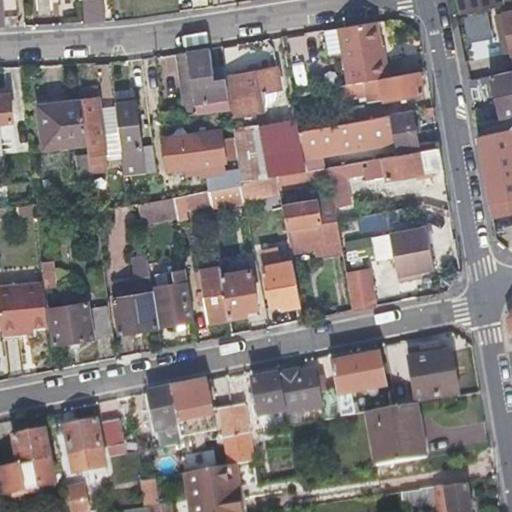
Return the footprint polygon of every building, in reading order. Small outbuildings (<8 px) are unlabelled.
[(85,0),(88,21),(107,19),(105,0),(85,0)] [(511,49),(511,8),(499,11),(509,51),(511,49)] [(339,30),(349,86),(387,79),(377,23),(339,30)] [(228,98),(225,79),(223,68),(212,70),(208,50),(187,54),(195,105),(228,98)] [(185,107),(195,105),(187,54),(178,55),(185,107)] [(511,67),(492,72),(495,91),(499,110),(511,107),(511,67)] [(274,72),(225,79),(228,98),(231,115),(262,110),(259,93),(277,90),(274,72)] [(342,100),(353,98),(365,96),(366,104),(421,94),(417,73),(393,78),(387,79),(349,86),(340,87),(342,100)] [(467,78),(468,86),(470,94),(490,89),(486,73),(467,78)] [(131,90),(111,93),(112,101),(132,99),(131,90)] [(100,97),(79,100),(85,144),(86,150),(102,147),(106,147),(100,97)] [(0,143),(0,122),(4,122),(10,121),(8,98),(0,99),(0,152),(1,152),(0,143)] [(119,150),(129,149),(139,148),(133,98),(132,99),(112,101),(119,150)] [(85,144),(79,100),(36,105),(41,148),(85,144)] [(344,111),(346,122),(366,119),(363,107),(344,111)] [(301,130),(303,139),(304,148),(384,133),(384,135),(394,134),(397,149),(417,146),(412,111),(366,119),(346,122),(301,130)] [(270,125),(278,177),(309,171),(307,159),(304,148),(303,139),(301,130),(300,120),(270,125)] [(240,170),(243,183),(274,177),(278,177),(270,125),(233,130),(240,170)] [(491,214),(509,211),(511,210),(511,127),(477,136),(491,214)] [(161,167),(165,167),(169,167),(170,170),(228,161),(224,130),(165,139),(167,152),(159,153),(161,167)] [(139,148),(141,161),(154,159),(152,146),(139,148)] [(104,162),(102,147),(86,150),(87,155),(88,165),(104,162)] [(372,176),(372,178),(372,181),(386,178),(387,183),(415,178),(441,172),(437,149),(362,162),(364,174),(364,177),(372,176)] [(87,155),(79,156),(71,157),(74,186),(91,184),(88,165),(87,155)] [(141,161),(121,164),(123,178),(156,173),(154,159),(141,161)] [(342,165),(345,177),(364,174),(362,162),(342,165)] [(123,178),(121,164),(120,163),(108,166),(112,197),(93,200),(94,211),(126,205),(123,178)] [(345,177),(342,165),(326,168),(328,184),(331,200),(333,210),(350,207),(345,177)] [(278,177),(281,192),(328,184),(326,168),(309,171),(278,177)] [(206,190),(208,190),(243,183),(240,170),(203,177),(206,190)] [(281,195),(281,192),(278,177),(274,177),(243,183),(245,195),(246,201),(281,195)] [(218,200),(245,195),(243,183),(208,190),(210,204),(212,219),(220,217),(218,200)] [(138,205),(139,212),(140,219),(179,212),(177,197),(138,205)] [(286,223),(287,234),(290,250),(291,258),(313,254),(315,260),(341,256),(333,210),(331,200),(284,210),(286,223)] [(278,251),(290,250),(287,234),(286,223),(274,225),(278,251)] [(393,260),(397,283),(413,280),(412,275),(432,271),(424,229),(371,240),(375,263),(393,260)] [(103,276),(109,275),(115,274),(110,235),(98,237),(103,276)] [(41,284),(42,289),(53,287),(48,240),(36,241),(41,284)] [(265,270),(267,288),(270,306),(282,304),(283,310),(300,308),(292,265),(265,270)] [(220,275),(221,278),(227,318),(245,315),(244,308),(255,306),(249,270),(220,275)] [(351,313),(362,311),(374,308),(367,272),(345,276),(351,313)] [(227,318),(221,278),(202,282),(208,324),(227,320),(227,318)] [(192,321),(189,300),(186,280),(156,283),(162,326),(192,321)] [(46,325),(42,289),(41,284),(0,289),(0,332),(0,335),(17,335),(16,329),(31,327),(46,325)] [(154,326),(151,309),(149,292),(115,297),(120,331),(154,326)] [(88,311),(87,308),(87,304),(52,309),(55,341),(112,335),(108,309),(88,311)] [(437,353),(436,349),(435,344),(418,348),(418,349),(420,356),(408,358),(407,358),(415,401),(458,393),(451,351),(437,353)] [(406,351),(408,358),(420,356),(418,349),(406,351)] [(331,364),(337,393),(341,417),(354,415),(350,395),(386,388),(380,355),(331,364)] [(295,370),(279,373),(286,410),(287,413),(320,407),(314,370),(296,373),(295,370)] [(286,410),(279,373),(252,378),(259,415),(286,410)] [(171,387),(178,437),(214,431),(208,398),(207,398),(203,380),(171,387)] [(179,445),(178,437),(171,387),(149,391),(155,431),(165,429),(167,436),(171,435),(172,446),(179,445)] [(341,417),(337,393),(324,396),(328,419),(341,417)] [(415,404),(391,408),(366,413),(375,466),(423,459),(415,404)] [(244,408),(231,410),(239,465),(253,462),(244,408)] [(239,465),(231,410),(216,413),(225,467),(233,466),(239,465)] [(107,448),(116,446),(125,445),(121,419),(102,422),(107,448)] [(106,470),(100,437),(97,422),(66,427),(74,475),(106,470)] [(44,431),(11,436),(17,466),(0,469),(0,475),(3,493),(54,484),(44,431)] [(186,474),(193,511),(240,511),(233,466),(225,467),(212,469),(186,474)] [(155,478),(141,480),(144,503),(157,501),(155,478)] [(89,511),(83,480),(63,484),(68,511),(89,511)] [(402,502),(419,501),(436,498),(438,511),(471,511),(466,480),(400,490),(402,502)]
